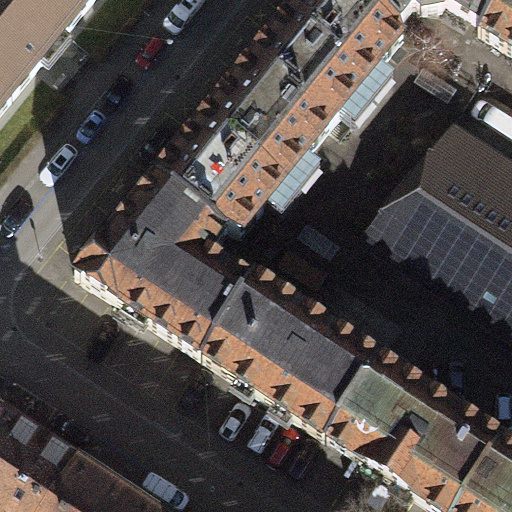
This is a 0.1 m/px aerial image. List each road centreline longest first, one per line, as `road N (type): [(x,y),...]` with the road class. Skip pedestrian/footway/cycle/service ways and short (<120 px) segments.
road 1 (residential): [(216,0),(0,263)]
road 2 (residential): [(243,511),(0,352)]
